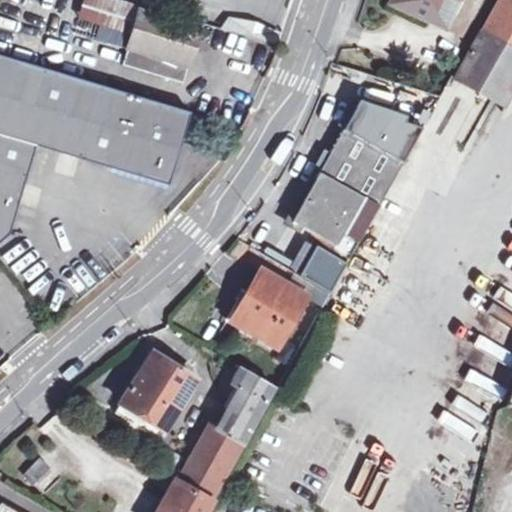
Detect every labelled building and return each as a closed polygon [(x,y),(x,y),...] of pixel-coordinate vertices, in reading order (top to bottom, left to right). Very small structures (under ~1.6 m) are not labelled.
[(449,27),(453,18),(415,0),(394,0),(394,1),(449,27)] [(415,0),(453,18),(461,0),(415,0)] [(511,0),(501,0),(459,77),(507,104),(511,95),(511,0)] [(200,28),(139,10),(123,65),(183,83),(200,28)] [(0,243),(9,235),(36,146),(154,182),(173,171),(191,113),(0,56),(0,243)] [(331,239),(326,248),(350,262),(425,127),(361,105),(328,162),(296,219),(331,239)] [(173,171),(154,182),(169,186),(173,171)] [(334,291),(350,262),(326,248),(320,245),(304,274),(334,291)] [(281,346),(310,296),(265,269),(257,283),(239,314),(267,330),(264,335),(281,346)] [(156,353),(118,411),(161,438),(199,379),(156,353)] [(235,381),(243,385),(268,399),(276,384),(244,366),(235,381)] [(182,480),(184,482),(213,498),(268,399),(243,385),(232,405),(234,412),(239,415),(237,419),(233,425),(229,432),(213,423),(182,480)] [(30,483),(49,470),(40,457),(21,470),(30,483)] [(348,493),(370,501),(382,471),(360,462),(348,493)] [(205,511),(213,498),(184,482),(167,511),(205,511)] [(0,511),(21,511),(3,502),(0,507),(0,511)]
